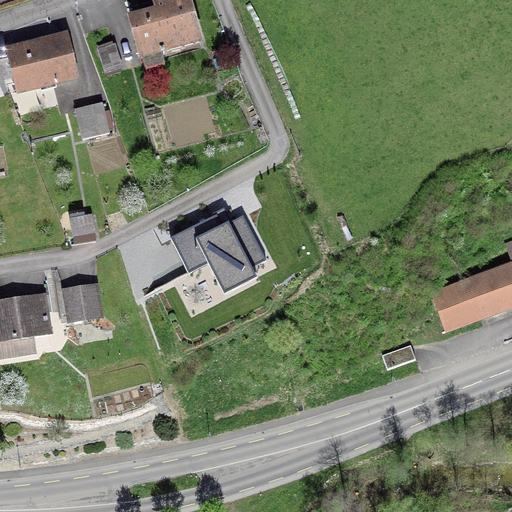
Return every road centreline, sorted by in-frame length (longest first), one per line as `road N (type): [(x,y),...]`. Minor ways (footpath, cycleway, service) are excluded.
road 1 (primary): [(0,505),(223,472),(511,369)]
road 2 (residential): [(224,0),(282,146),(84,257),(0,269)]
